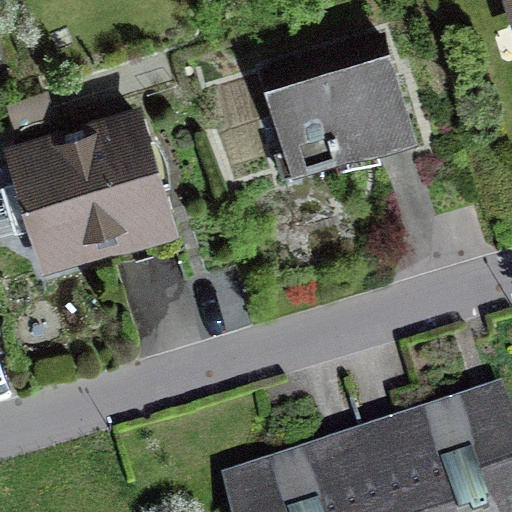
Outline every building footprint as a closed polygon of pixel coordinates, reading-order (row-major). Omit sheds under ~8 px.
[(511,0),(502,0),(511,32),(511,0)] [(393,55),(267,90),(292,180),(418,145),(393,55)] [(141,112),(5,152),(42,278),(178,239),(141,112)] [(511,511),(511,424),(504,402),(369,447),(391,511),(511,511)] [(391,511),(369,447),(228,494),(234,511),(391,511)]
